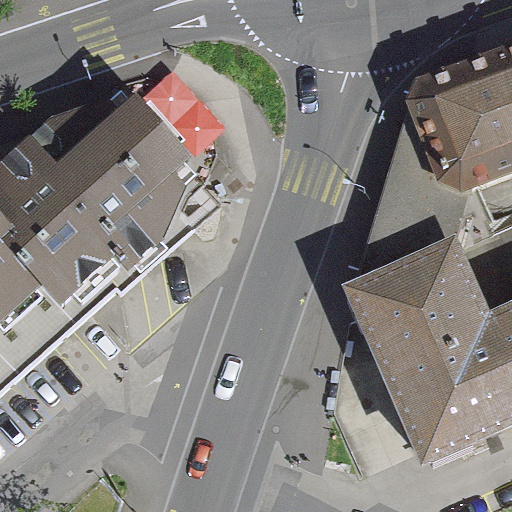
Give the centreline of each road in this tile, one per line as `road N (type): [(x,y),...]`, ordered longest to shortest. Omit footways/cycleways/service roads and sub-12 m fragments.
road 1 (tertiary): [(237,401),(347,46)]
road 2 (residential): [(0,511),(145,391),(174,383),(237,401)]
road 3 (secondary): [(196,0),(0,66)]
